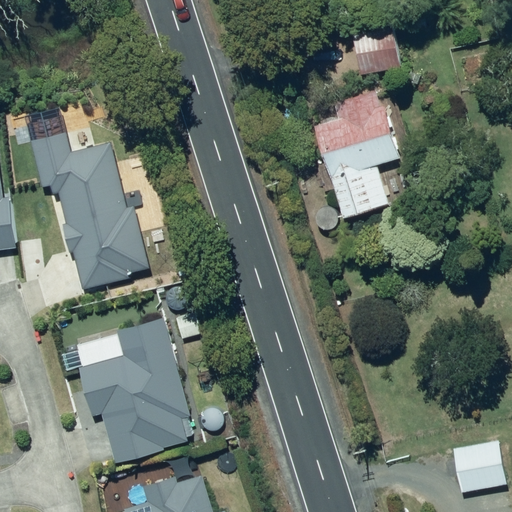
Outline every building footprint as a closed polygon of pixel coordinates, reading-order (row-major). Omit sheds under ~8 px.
[(391,27),(353,32),(360,74),(397,69),(391,27)] [(312,128),(342,219),(388,205),(376,165),(399,158),(383,106),(379,107),(375,92),(334,104),(339,120),(312,128)] [(69,123),(33,131),(44,181),(54,179),(56,189),(60,188),(67,218),(64,219),(70,249),(75,248),(83,284),(132,273),(130,265),(150,261),(136,202),(130,203),(113,130),(73,139),(69,123)] [(5,189),(0,152),(0,244),(18,242),(12,189),(5,189)] [(360,316),(355,317),(357,325),(372,322),(370,316),(361,318),(360,316)] [(497,437),(453,446),(461,489),(506,480),(497,437)] [(230,511),(228,506),(217,510),(205,470),(178,478),(177,472),(143,482),(148,498),(125,505),(127,511),(230,511)]
